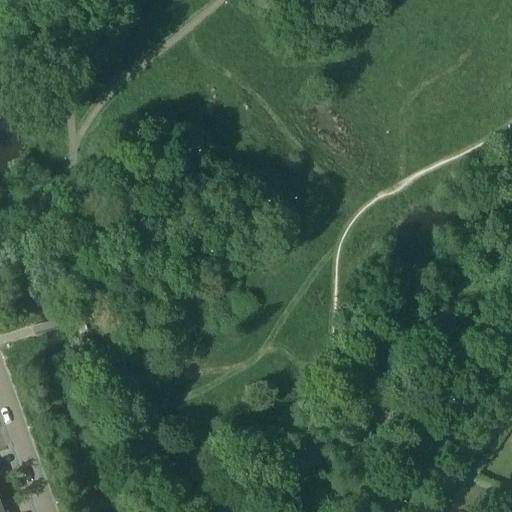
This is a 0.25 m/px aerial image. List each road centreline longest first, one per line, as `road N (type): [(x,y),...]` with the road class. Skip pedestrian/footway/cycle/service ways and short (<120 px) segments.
road 1 (tertiary): [(387,511),(511,346)]
road 2 (residential): [(43,511),(0,393)]
